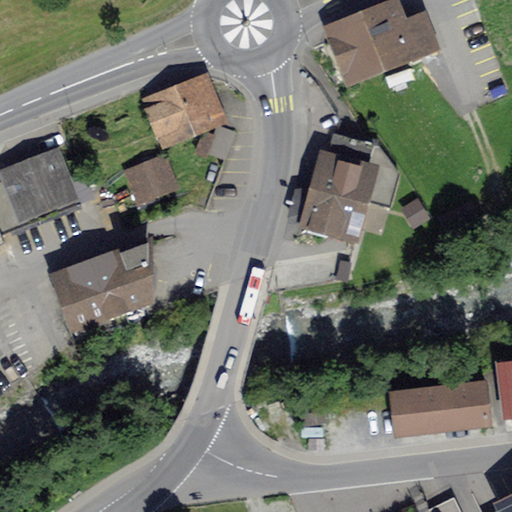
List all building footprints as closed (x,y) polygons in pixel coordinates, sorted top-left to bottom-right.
[(399,0),(384,0),(324,26),(349,84),(442,44),(427,9),(407,17),(399,0)] [(221,119),(202,78),(137,109),(156,150),(221,119)] [(233,132),(204,127),(200,152),(229,157),(233,132)] [(380,147),(337,135),(308,226),(345,237),(353,239),(355,229),(382,235),(399,175),(380,147)] [(59,156),(0,181),(0,233),(78,200),(59,156)] [(164,160),(127,175),(141,209),(178,195),(164,160)] [(422,205),(410,214),(418,226),(430,218),(422,205)] [(152,301),(148,240),(54,277),(73,330),(152,301)] [(511,366),(500,369),(508,423),(511,422),(511,366)] [(486,377),(390,388),(396,433),(491,422),(486,377)] [(511,511),(511,488),(493,498),(499,511),(511,511)] [(463,511),(458,499),(424,511),(463,511)]
